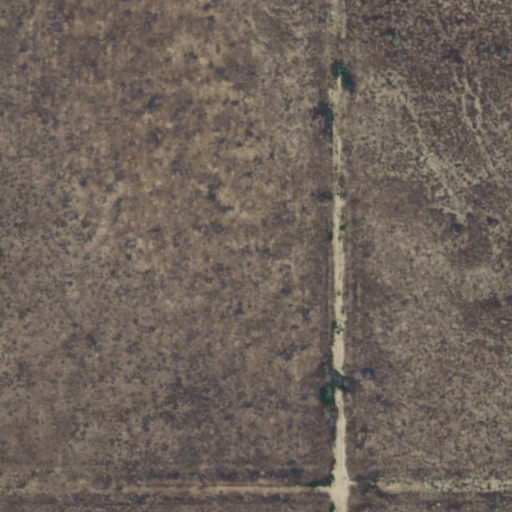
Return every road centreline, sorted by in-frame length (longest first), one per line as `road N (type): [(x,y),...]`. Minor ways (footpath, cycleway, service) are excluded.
road 1 (residential): [(0,492),(331,492),(511,433)]
road 2 (residential): [(337,0),(331,511)]
